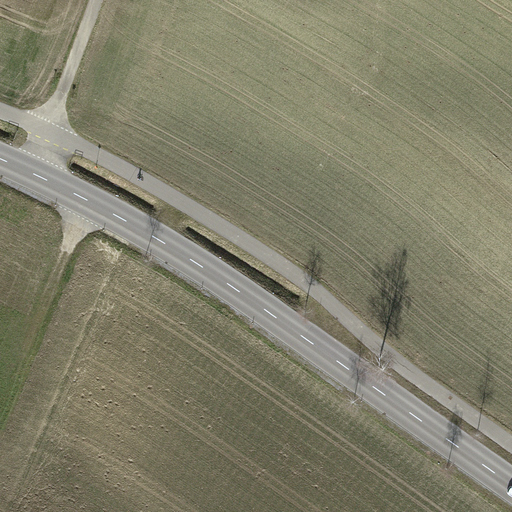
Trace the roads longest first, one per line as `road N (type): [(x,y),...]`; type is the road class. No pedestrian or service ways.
road 1 (tertiary): [(511,485),(173,248),(0,157)]
road 2 (track): [(32,171),(97,0)]
